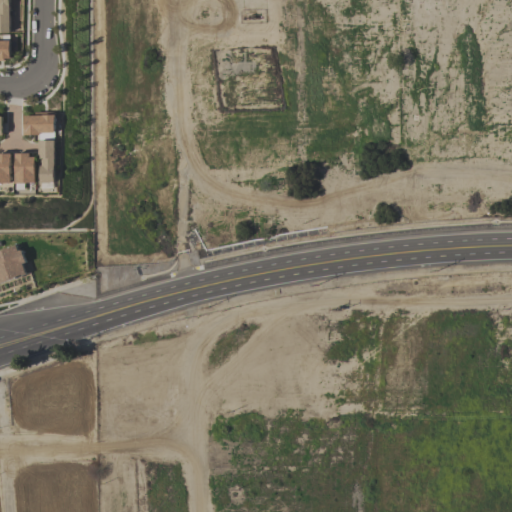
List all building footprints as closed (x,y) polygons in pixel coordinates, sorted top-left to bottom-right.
[(0,0),(0,32),(9,33),(9,0),(0,0)] [(10,39),(0,39),(0,59),(10,59),(10,39)] [(24,115),(25,135),(41,135),(41,140),(56,140),(55,115),(24,115)] [(56,141),(41,141),(42,183),(57,183),(56,141)] [(12,154),(0,154),(0,183),(12,183),(12,154)] [(17,183),(37,183),(36,154),(16,154),(17,183)] [(0,283),(27,275),(18,245),(0,250),(0,283)]
